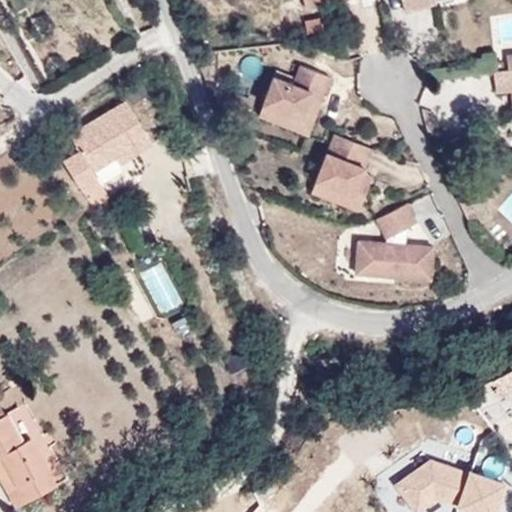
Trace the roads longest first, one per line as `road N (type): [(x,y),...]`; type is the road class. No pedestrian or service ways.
road 1 (unclassified): [(314,307),(274,275),(255,247),(164,0)]
road 2 (unclassified): [(314,307),(291,352),(275,441),(241,479),(165,511)]
road 3 (unclassified): [(511,278),(418,318),(352,319),(314,307)]
road 4 (unknown): [(176,32),(44,107)]
